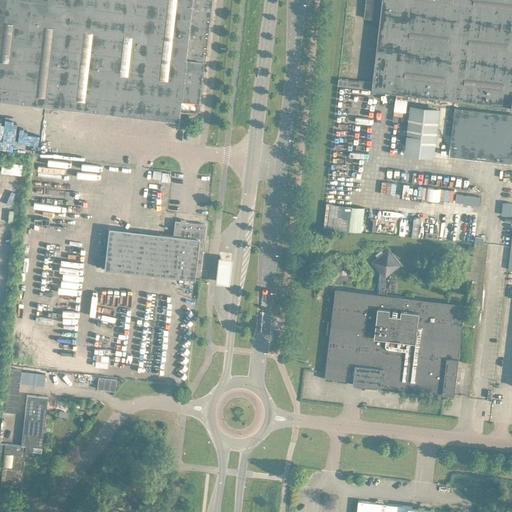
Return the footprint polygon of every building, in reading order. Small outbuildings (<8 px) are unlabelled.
[(180,113),(183,113),(199,115),(211,0),(0,0),(0,104),(178,125),(180,113)] [(338,90),(511,110),(511,0),(366,0),(364,22),(380,24),(373,87),(339,83),(338,90)] [(511,118),(454,112),(449,160),(511,168),(511,163),(511,118)] [(2,166),(1,175),(21,177),(22,168),(2,166)] [(195,272),(201,273),(206,228),(185,226),(186,224),(181,224),(181,226),(175,225),(174,239),(109,232),(104,273),(194,283),(195,272)] [(378,389),(455,398),(465,308),(386,299),(387,294),(389,295),(394,296),(396,284),(388,283),(389,279),(401,269),(389,254),(373,266),(382,276),(379,298),(335,293),(325,383),(362,387),(362,391),(377,393),(378,389)] [(232,264),(218,263),(215,288),(229,289),(232,264)] [(333,285),(352,287),(354,270),(335,267),(333,285)] [(9,373),(4,415),(16,417),(21,375),(9,373)] [(99,381),(97,393),(115,395),(117,383),(99,381)] [(2,478),(1,489),(22,491),(26,455),(33,456),(42,457),(42,451),(48,401),(27,399),(22,450),(6,448),(3,471),(2,471),(2,472),(3,472),(2,478)]
